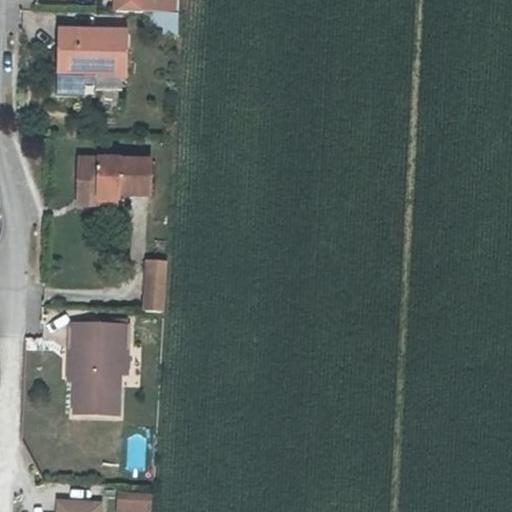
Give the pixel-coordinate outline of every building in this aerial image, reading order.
[(119,0),(119,15),(165,16),(165,0),(119,0)] [(165,0),(165,16),(184,16),(184,0),(165,0)] [(66,32),(64,76),(101,77),(131,78),(132,32),(66,32)] [(101,77),(64,76),(64,86),(101,88),(101,77)] [(81,159),(81,199),(120,200),(120,196),(150,197),(151,162),(81,159)] [(120,200),(81,199),(80,209),(120,210),(120,200)] [(171,262),(151,260),(150,273),(170,274),(171,262)] [(170,274),(150,273),(148,310),(169,312),(170,274)] [(122,419),(123,390),(125,346),(131,346),(132,325),(73,322),(72,342),(80,342),(78,388),(77,418),(122,419)] [(80,342),(72,342),(69,342),(67,388),(78,388),(80,342)] [(125,346),(123,390),(133,390),(134,345),(131,346),(125,346)] [(113,493),(112,511),(150,511),(150,493),(113,493)] [(105,511),(106,504),(64,501),(63,511),(105,511)]
